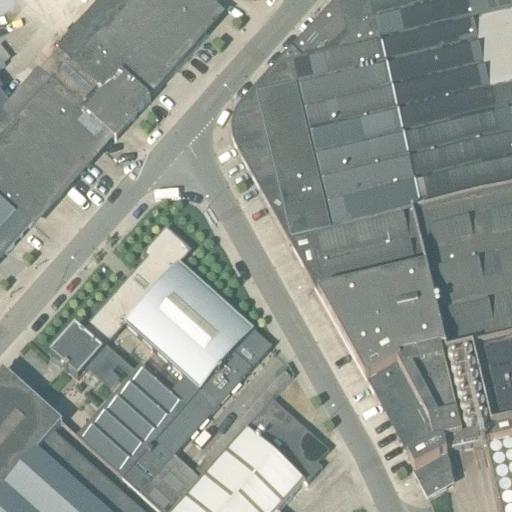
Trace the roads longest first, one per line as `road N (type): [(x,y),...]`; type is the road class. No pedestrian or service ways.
road 1 (residential): [(396,511),(311,346),(183,130)]
road 2 (residential): [(0,339),(183,130)]
road 3 (residential): [(183,130),(300,0)]
